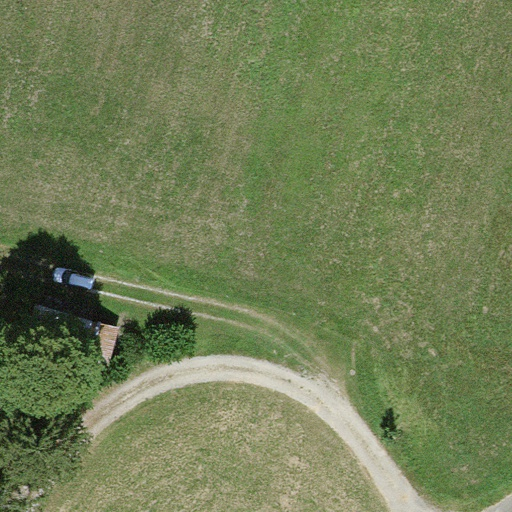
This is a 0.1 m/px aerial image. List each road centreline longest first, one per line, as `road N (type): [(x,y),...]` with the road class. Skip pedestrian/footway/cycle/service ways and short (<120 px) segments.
road 1 (track): [(14,511),(85,427),(155,392),(246,373),(322,410),(406,511)]
road 2 (track): [(0,269),(274,327),(309,348),(322,375),(322,410)]
